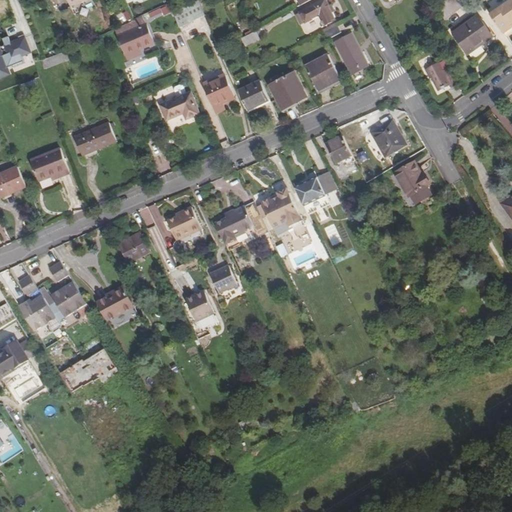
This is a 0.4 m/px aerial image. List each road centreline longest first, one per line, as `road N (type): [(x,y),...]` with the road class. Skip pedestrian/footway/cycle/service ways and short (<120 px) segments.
road 1 (residential): [(402,83),(0,262)]
road 2 (residential): [(402,83),(420,118),(436,126),(453,123),(511,79)]
